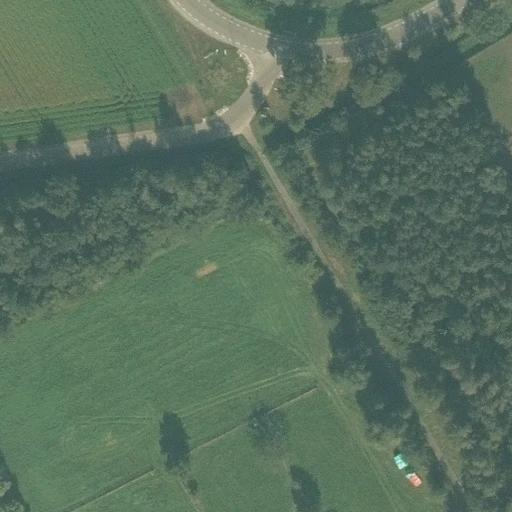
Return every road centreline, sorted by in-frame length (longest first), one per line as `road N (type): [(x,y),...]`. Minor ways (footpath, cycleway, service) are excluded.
road 1 (unclassified): [(0,164),(221,131),(253,101),(273,53)]
road 2 (tertiary): [(273,53),(353,50),(469,0)]
